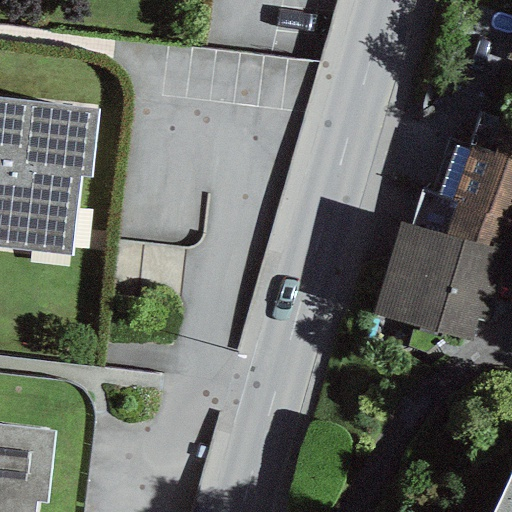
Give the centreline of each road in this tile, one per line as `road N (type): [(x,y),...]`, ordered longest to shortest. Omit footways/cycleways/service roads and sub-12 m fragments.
road 1 (unclassified): [(348,0),(266,401),(235,511)]
road 2 (unknown): [(354,511),(511,339)]
